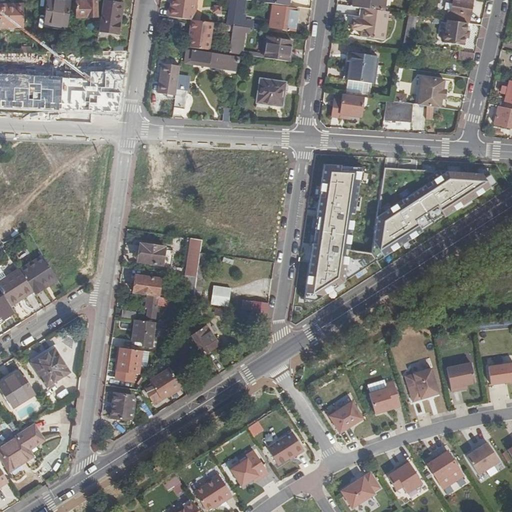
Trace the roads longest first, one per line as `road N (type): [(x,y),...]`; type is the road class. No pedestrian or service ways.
road 1 (secondary): [(287,348),(511,206)]
road 2 (secondary): [(87,479),(271,358)]
road 3 (residential): [(306,136),(278,320),(287,348)]
road 4 (residential): [(107,284),(87,479)]
road 5 (residential): [(336,464),(511,412)]
road 6 (residential): [(130,125),(306,136)]
road 7 (residential): [(306,136),(467,146)]
road 8 (residential): [(130,125),(107,284)]
road 9 (residential): [(500,0),(467,146)]
road 10 (residential): [(324,0),(306,136)]
road 11 (residential): [(0,116),(130,125)]
road 12 (residential): [(107,284),(0,353)]
road 13 (residential): [(146,0),(130,125)]
road 14 (residential): [(336,464),(271,358)]
